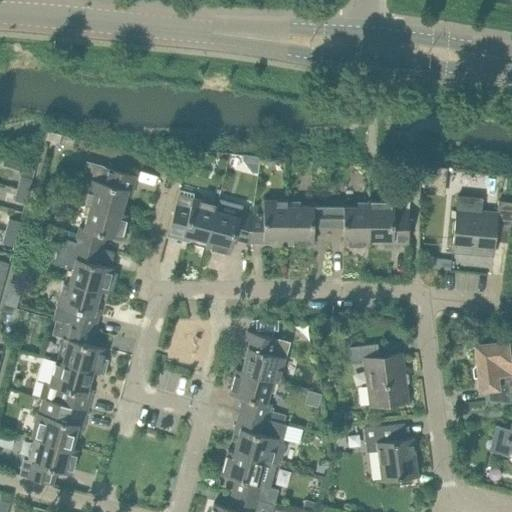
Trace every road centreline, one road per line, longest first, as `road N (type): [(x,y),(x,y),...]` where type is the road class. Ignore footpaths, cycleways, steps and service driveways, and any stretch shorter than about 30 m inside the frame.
road 1 (residential): [(171,511),(181,504),(201,428),(197,411),(144,395),(137,377),(155,292)]
road 2 (residential): [(421,298),(400,289),(155,292)]
road 3 (residential): [(498,511),(447,498),(421,298)]
road 4 (tertiary): [(251,36),(0,14)]
road 5 (tertiary): [(495,61),(467,47),(372,32)]
road 6 (tertiary): [(251,36),(288,52),(372,62)]
road 7 (tertiary): [(372,62),(460,69),(495,61)]
road 8 (tertiary): [(372,32),(285,28),(251,36)]
